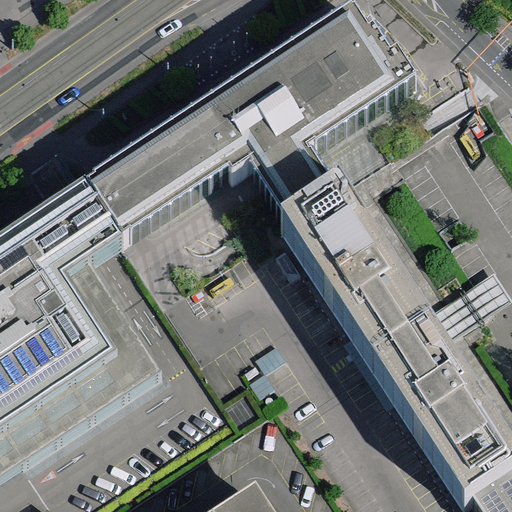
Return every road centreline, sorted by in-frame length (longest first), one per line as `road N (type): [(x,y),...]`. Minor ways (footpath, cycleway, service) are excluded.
road 1 (secondary): [(0,146),(218,0)]
road 2 (secondary): [(123,0),(0,88)]
